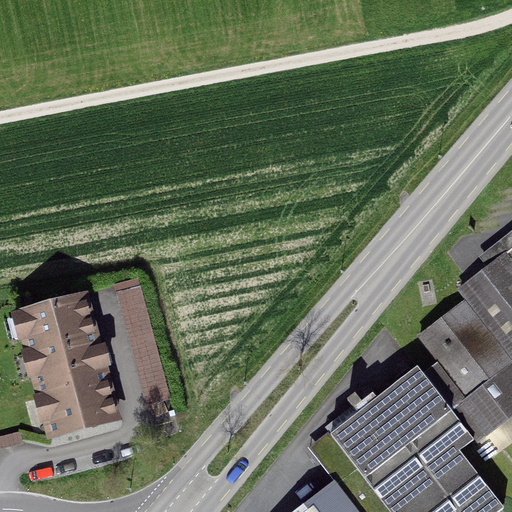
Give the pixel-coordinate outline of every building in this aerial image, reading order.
[(511,248),(458,290),(466,300),(418,337),(444,371),(442,373),(435,364),(422,375),(475,444),(511,415),(511,248)] [(170,401),(137,283),(116,288),(149,406),(170,401)] [(115,419),(101,368),(106,367),(101,349),(96,350),(82,299),(22,315),(26,332),(23,338),(27,354),(32,353),(36,369),(33,375),(39,399),(44,398),(48,414),(45,420),(49,437),(115,419)] [(498,511),(502,510),(457,453),(472,442),(416,369),(328,436),(341,452),(327,462),(339,478),(294,511),(498,511)] [(19,435),(0,440),(0,451),(22,445),(19,435)]
